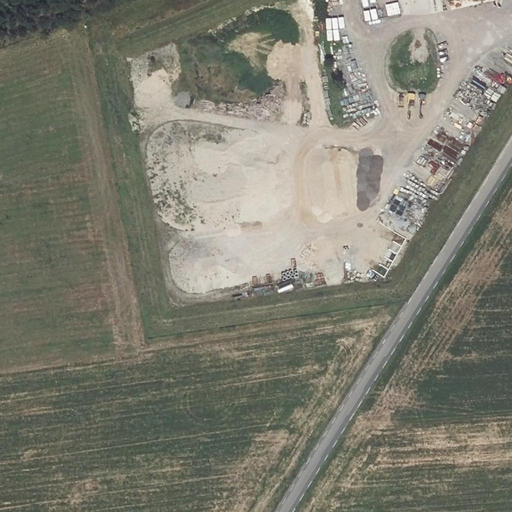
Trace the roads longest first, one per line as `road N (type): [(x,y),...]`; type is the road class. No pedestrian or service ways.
road 1 (unclassified): [(511,139),(290,511)]
road 2 (unknown): [(383,91),(432,97),(448,79),(453,24),(511,16)]
